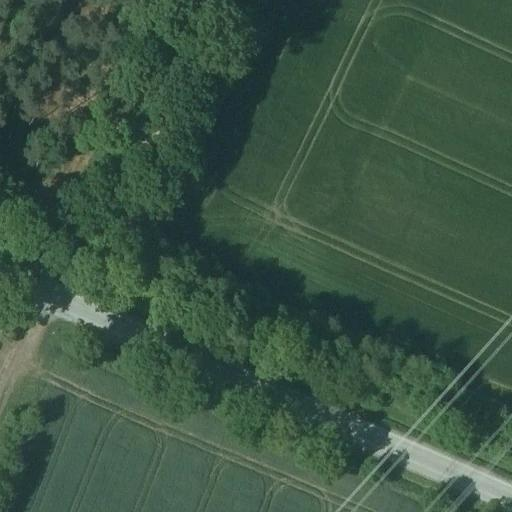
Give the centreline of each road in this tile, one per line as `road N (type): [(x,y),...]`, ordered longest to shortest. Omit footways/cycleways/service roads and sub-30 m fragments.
road 1 (secondary): [(0,277),(511,499)]
road 2 (track): [(222,0),(60,303)]
